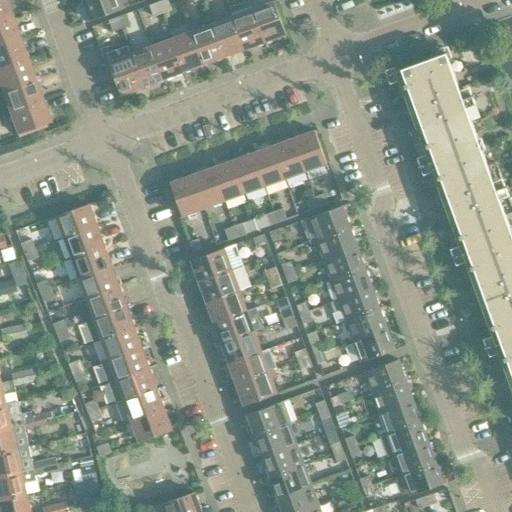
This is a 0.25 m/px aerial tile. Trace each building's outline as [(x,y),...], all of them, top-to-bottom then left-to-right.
[(0,0),(0,21),(11,17),(5,0),(0,0)] [(82,0),(90,21),(124,9),(123,5),(127,3),(126,0),(82,0)] [(171,11),(167,0),(164,0),(158,2),(162,14),(171,11)] [(248,0),(229,7),(233,17),(232,17),(244,50),(265,43),(252,9),(253,9),(249,0),(248,0)] [(149,5),(153,17),(162,14),(158,2),(149,5)] [(265,43),(286,35),(274,2),(253,9),(252,9),(265,43)] [(131,26),(127,14),(117,17),(122,29),(131,26)] [(0,21),(0,44),(19,37),(11,17),(0,21)] [(109,20),(113,32),(122,29),(117,17),(109,20)] [(244,50),(232,17),(212,24),(224,57),(244,50)] [(224,57),(212,24),(192,32),(204,65),(224,57)] [(204,65),(192,32),(171,39),(183,72),(204,65)] [(0,44),(0,67),(26,58),(19,37),(0,44)] [(183,72),(171,39),(151,46),(163,80),(183,72)] [(106,54),(121,95),(143,87),(131,54),(128,46),(106,54)] [(163,80),(151,46),(131,54),(143,87),(163,80)] [(498,168),(489,172),(446,53),(396,71),(511,390),(511,233),(503,209),(511,205),(498,168)] [(0,67),(0,89),(0,90),(34,78),(26,58),(0,67)] [(0,90),(8,112),(41,100),(34,78),(0,90)] [(8,112),(16,133),(49,121),(41,100),(8,112)] [(327,164),(315,131),(294,138),(306,172),(327,164)] [(306,172),(294,138),(273,146),(286,179),(306,172)] [(286,179),(273,146),(253,153),(265,186),(286,179)] [(265,186),(253,153),(233,161),(245,194),(265,186)] [(245,194),(233,161),(212,168),(224,201),(245,194)] [(224,201),(212,168),(192,175),(204,209),(224,201)] [(170,183),(183,216),(204,209),(192,175),(170,183)] [(328,204),(324,194),(315,197),(319,208),(328,204)] [(306,201),(309,211),(319,208),(315,197),(306,201)] [(97,224),(90,204),(57,216),(64,237),(97,224)] [(342,206),(301,221),(308,241),(316,238),(350,226),(342,206)] [(287,219),(283,208),(274,211),(278,223),(287,219)] [(254,219),(258,230),(278,223),(274,211),(254,219)] [(233,226),(237,237),(258,230),(254,219),(233,226)] [(104,245),(97,224),(64,237),(71,257),(104,245)] [(225,229),(229,240),(237,237),(233,226),(225,229)] [(357,247),(350,226),(316,238),(324,259),(357,247)] [(279,229),(269,232),(273,242),(282,238),(279,229)] [(264,234),(253,239),(256,248),(267,244),(264,234)] [(35,247),(32,239),(21,244),(24,251),(35,247)] [(202,250),(198,239),(189,242),(193,253),(202,250)] [(112,265),(104,245),(71,257),(79,277),(112,265)] [(236,245),(195,259),(191,261),(199,281),(243,265),(236,245)] [(24,251),(28,262),(39,257),(35,247),(24,251)] [(365,267),(357,247),(324,259),(331,280),(365,267)] [(290,262),(282,265),(284,273),(293,270),(290,262)] [(119,286),(112,265),(79,277),(86,298),(119,286)] [(251,286),(243,265),(199,281),(206,302),(251,286)] [(276,267),(265,271),(268,279),(279,275),(276,267)] [(372,288),(365,267),(331,280),(326,282),(333,302),(330,303),(372,288)] [(284,273),(288,283),(297,280),(293,270),(284,273)] [(268,279),(272,290),(282,286),(279,275),(268,279)] [(51,287),(48,279),(37,284),(40,291),(51,287)] [(5,295),(18,292),(15,281),(5,283),(6,288),(4,289),(5,295)] [(86,298),(94,318),(127,306),(119,286),(86,298)] [(251,286),(206,302),(214,323),(247,310),(240,290),(251,286)] [(40,291),(44,302),(55,297),(51,287),(40,291)] [(330,303),(338,323),(346,320),(346,321),(380,309),(372,288),(330,303)] [(305,302),(296,306),(299,315),(309,311),(305,302)] [(86,321),(94,341),(134,326),(127,306),(94,318),(86,321)] [(247,311),(247,310),(214,323),(221,343),(254,331),(254,330),(264,327),(257,307),(247,311)] [(291,308),(280,312),(283,321),(294,316),(291,308)] [(387,329),(380,309),(346,321),(354,342),(387,329)] [(299,315),(303,324),(312,320),(309,311),(299,315)] [(283,321),(286,330),(298,325),(294,316),(283,321)] [(67,328),(63,320),(53,324),(56,332),(67,328)] [(26,325),(16,328),(17,333),(14,333),(15,339),(29,336),(26,325)] [(101,338),(109,359),(142,347),(134,326),(94,341),(101,338)] [(15,339),(14,333),(17,333),(16,328),(3,331),(6,342),(15,339)] [(56,332),(60,342),(70,338),(67,328),(56,332)] [(360,359),(361,362),(395,350),(387,329),(354,342),(354,343),(351,344),(356,360),(360,359)] [(262,352),(254,331),(221,343),(229,364),(262,352)] [(320,343),(311,346),(315,356),(324,353),(320,343)] [(101,362),(108,382),(149,367),(142,347),(109,359),(101,362)] [(305,348),(294,352),(298,362),(309,358),(305,348)] [(229,364),(236,385),(269,372),(269,371),(274,369),(277,368),(270,349),(262,352),(229,364)] [(315,356),(318,365),(327,362),(324,353),(315,356)] [(298,362),(301,371),(312,367),(309,358),(298,362)] [(398,359),(365,372),(372,392),(406,380),(398,359)] [(83,368),(79,360),(69,364),(72,372),(83,368)] [(149,367),(108,382),(115,402),(156,387),(149,367)] [(72,372),(76,382),(86,378),(83,368),(72,372)] [(269,372),(236,385),(244,405),(277,393),(272,380),(277,377),(274,369),(269,371),(269,372)] [(26,372),(27,376),(24,378),(25,384),(39,381),(37,374),(36,370),(26,372)] [(2,382),(0,382),(0,407),(19,403),(19,402),(17,402),(15,392),(17,391),(16,386),(25,384),(24,378),(27,376),(26,372),(13,375),(14,379),(2,382)] [(380,413),(413,401),(406,380),(372,392),(380,413)] [(131,420),(164,408),(156,387),(115,402),(123,423),(131,420)] [(343,404),(352,400),(349,391),(339,395),(343,404)] [(342,403),(339,395),(330,399),(333,406),(342,403)] [(247,415),(251,426),(248,427),(251,436),(289,423),(296,420),(289,399),(247,415)] [(99,408),(95,400),(84,404),(88,412),(99,408)] [(324,400),(315,404),(318,412),(327,409),(324,400)] [(387,434),(421,421),(413,401),(380,413),(387,434)] [(31,411),(21,413),(19,403),(0,407),(0,429),(25,424),(26,431),(36,429),(35,422),(37,421),(36,416),(32,417),(31,411)] [(337,417),(346,413),(342,403),(333,406),(337,417)] [(88,412),(91,422),(102,418),(99,408),(88,412)] [(131,420),(139,442),(172,430),(164,408),(131,420)] [(318,412),(322,422),(331,418),(327,409),(318,412)] [(36,416),(37,421),(35,422),(36,429),(49,426),(46,414),(36,416)] [(395,454),(428,442),(421,421),(387,434),(380,437),(387,456),(394,453),(395,454)] [(258,445),(262,456),(296,443),(289,423),(251,436),(255,447),(258,445)] [(25,424),(0,429),(0,452),(30,446),(26,431),(25,424)] [(357,445),(353,436),(345,439),(348,448),(357,445)] [(339,441),(330,445),(333,453),(343,450),(339,441)] [(402,475),(436,463),(428,442),(395,454),(396,457),(391,459),(388,462),(392,472),(396,473),(401,471),(402,475)] [(107,443),(96,447),(100,456),(111,452),(107,443)] [(263,468),(266,478),(304,464),(296,443),(262,456),(266,467),(263,468)] [(352,457),(360,454),(357,445),(348,448),(352,457)] [(46,460),(34,463),(30,446),(0,452),(0,477),(35,469),(36,476),(46,473),(45,467),(48,466),(46,460)] [(333,453),(337,462),(346,458),(343,450),(333,453)] [(94,464),(92,457),(80,459),(82,467),(94,464)] [(46,460),(48,466),(45,467),(46,473),(59,470),(58,464),(57,458),(46,460)] [(410,496),(444,483),(436,463),(402,475),(403,477),(398,479),(396,482),(399,492),(404,493),(408,492),(410,496)] [(97,478),(94,464),(82,467),(85,481),(97,478)] [(273,486),(277,497),(311,485),(304,464),(266,478),(270,487),(273,486)] [(0,477),(0,500),(0,501),(28,494),(25,483),(38,480),(36,476),(35,469),(0,477)] [(372,486),(368,476),(360,479),(363,489),(372,486)] [(354,481),(345,485),(348,495),(358,491),(354,481)] [(85,483),(74,486),(76,497),(88,495),(85,483)] [(278,509),(278,511),(300,511),(319,505),(311,485),(277,497),(281,507),(278,509)] [(367,498),(375,494),(372,486),(363,489),(367,498)] [(348,495),(352,503),(361,499),(358,491),(348,495)] [(201,511),(195,492),(162,504),(164,511),(201,511)] [(437,502),(434,493),(425,496),(429,505),(437,502)] [(32,511),(28,494),(0,501),(2,511),(32,511)] [(416,500),(419,509),(429,505),(425,496),(416,500)] [(393,511),(394,511),(391,502),(382,505),(384,511),(393,511)] [(57,505),(58,510),(55,511),(69,511),(68,503),(57,505)]
